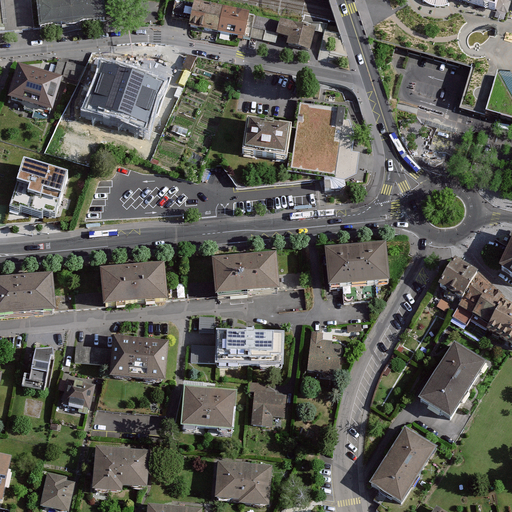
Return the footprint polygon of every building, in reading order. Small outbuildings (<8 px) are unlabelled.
[(36,0),(39,29),(106,23),(103,0),(36,0)] [(460,0),(487,8),(497,11),(500,0),(460,0)] [(189,27),(244,38),(249,14),(194,2),(189,27)] [(311,49),(316,31),(282,22),(278,36),(297,40),(296,45),(311,49)] [(188,56),(183,68),(191,72),(197,60),(188,56)] [(148,128),(158,96),(166,81),(100,58),(96,74),(83,108),(148,128)] [(53,116),(64,78),(16,63),(4,101),(53,116)] [(511,81),(507,80),(502,79),(497,77),(472,70),(461,109),(460,114),(468,116),(491,123),(511,129),(511,81)] [(330,179),(345,181),(356,175),(360,154),(352,153),(354,136),(350,121),(347,121),(349,107),(346,107),(297,100),(288,173),(330,179)] [(292,126),(247,120),(242,154),(287,160),(292,126)] [(72,180),(28,166),(15,206),(43,215),(46,207),(62,212),(72,180)] [(345,181),(330,179),(331,191),(341,191),(346,187),(345,181)] [(511,241),(498,269),(511,277),(511,241)] [(386,245),(324,251),(328,291),(390,285),(386,245)] [(276,255),(212,260),(216,300),(280,294),(276,255)] [(464,271),(454,265),(437,292),(459,305),(453,318),(467,326),(470,321),(486,331),(487,329),(511,344),(511,309),(502,304),(495,293),(477,276),(475,279),(464,271)] [(165,270),(104,274),(106,308),(168,303),(165,270)] [(52,281),(0,285),(0,318),(55,314),(52,281)] [(200,318),(199,334),(214,334),(215,318),(200,318)] [(216,332),(216,347),(216,364),(216,366),(284,367),(285,333),(216,332)] [(326,334),(313,334),(311,372),(332,373),(332,375),(348,376),(349,361),(344,361),(344,346),(335,346),(335,343),(326,342),(326,334)] [(114,338),(112,351),(111,367),(110,378),(165,383),(169,343),(114,338)] [(216,347),(192,346),(190,363),(216,364),(216,347)] [(112,351),(76,348),(74,363),(111,367),(112,351)] [(26,377),(24,388),(45,392),(51,359),(55,359),(53,350),(35,352),(31,377),(26,377)] [(487,371),(454,350),(417,408),(450,429),(487,371)] [(95,386),(68,380),(62,405),(90,411),(95,386)] [(269,387),(250,386),(249,394),(255,394),(254,428),(276,429),(276,419),(286,419),(287,397),(277,397),(277,394),(269,393),(269,387)] [(237,393),(184,391),(182,429),(235,431),(237,393)] [(437,448),(405,429),(370,486),(402,505),(437,448)] [(151,451),(97,448),(94,490),(123,492),(124,486),(149,488),(151,451)] [(12,460),(0,457),(0,503),(3,504),(12,460)] [(275,466),(219,463),(217,498),(242,499),(242,503),(273,505),(275,466)] [(68,478),(47,474),(40,508),(58,511),(69,511),(76,484),(67,482),(68,478)]
